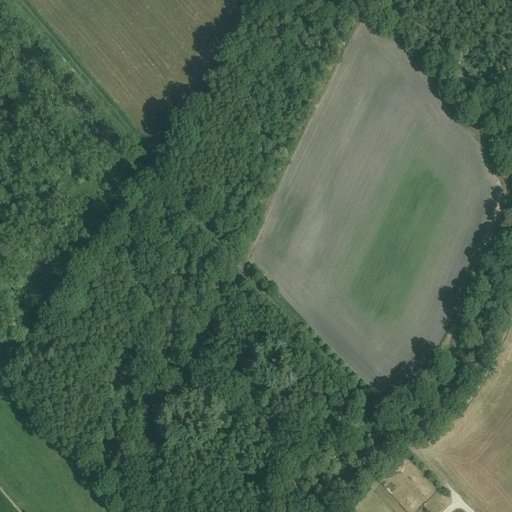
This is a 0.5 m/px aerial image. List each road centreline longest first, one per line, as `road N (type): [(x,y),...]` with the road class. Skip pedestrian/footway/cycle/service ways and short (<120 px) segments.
road 1 (track): [(399,433),(9,0)]
road 2 (track): [(399,433),(471,329),(499,247),(511,162)]
